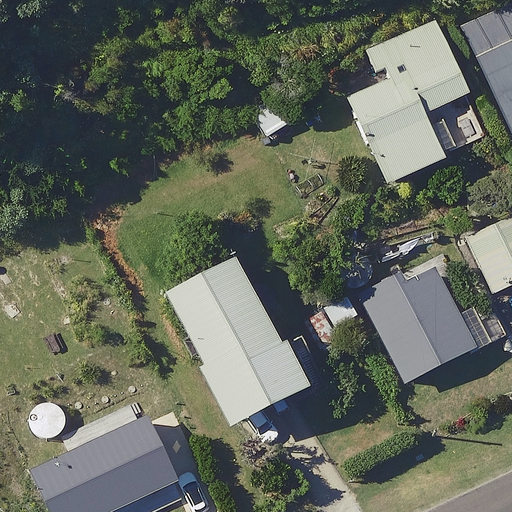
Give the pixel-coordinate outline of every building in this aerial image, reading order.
[(511,140),(511,2),(458,27),(509,141),(511,140)] [(463,99),(431,22),(361,52),(376,86),(343,100),(381,190),(440,164),(420,117),(463,99)] [(511,286),(511,220),(461,240),(484,298),(511,286)] [(0,401),(88,341),(29,254),(0,274),(0,401)] [(300,398),(230,262),(161,298),(198,369),(194,371),(227,435),(300,398)] [(468,354),(424,266),(355,301),(399,389),(468,354)] [(203,483),(172,426),(138,445),(169,502),(203,483)]
